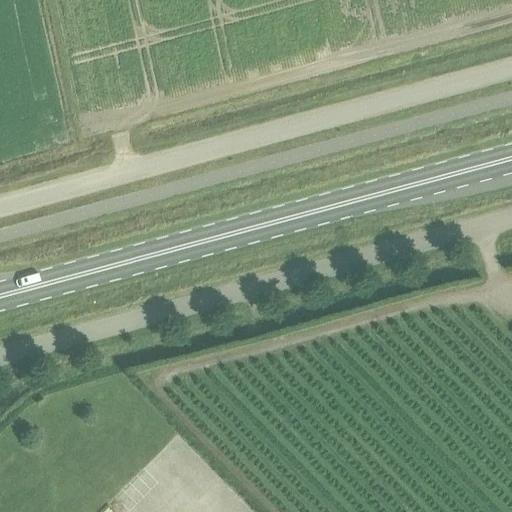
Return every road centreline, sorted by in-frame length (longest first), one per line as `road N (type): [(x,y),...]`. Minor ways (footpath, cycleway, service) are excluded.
road 1 (unclassified): [(511,70),(0,209)]
road 2 (unclassified): [(0,355),(511,217)]
road 3 (primary): [(0,296),(511,159)]
